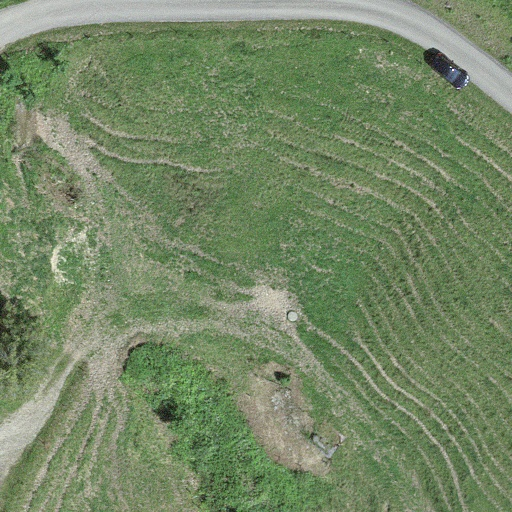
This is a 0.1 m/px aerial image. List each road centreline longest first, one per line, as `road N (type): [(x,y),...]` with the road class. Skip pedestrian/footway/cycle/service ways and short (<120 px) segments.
road 1 (track): [(0,449),(99,323),(156,303),(196,306),(268,332),(299,356),(372,428),(420,511)]
road 2 (unclassified): [(511,96),(423,29),(355,7),(97,8),(0,31)]
